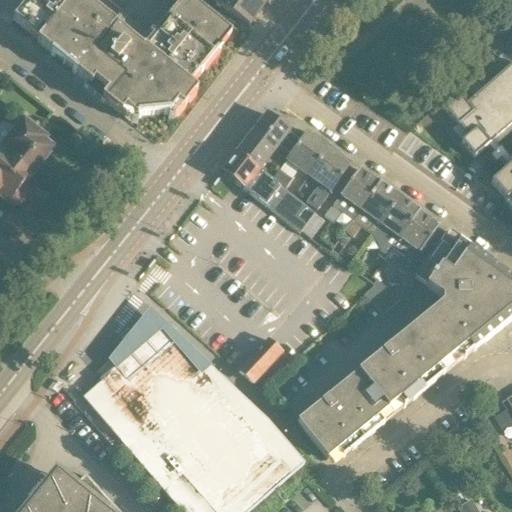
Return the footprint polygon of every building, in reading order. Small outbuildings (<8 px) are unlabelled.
[(79,0),(31,0),(14,21),(13,22),(39,43),(38,44),(91,88),(95,84),(108,94),(102,102),(122,117),(126,112),(135,119),(171,115),(178,106),(183,111),(197,94),(190,88),(231,36),(186,0),(185,0),(143,52),(79,0)] [(269,8),(270,6),(261,0),(218,0),(215,5),(249,28),(266,5),(269,8)] [(511,203),(511,67),(465,107),(459,100),(444,113),(467,139),(460,145),(473,160),(511,126),(511,167),(491,186),(506,203),(509,201),(511,203)] [(237,156),(273,184),(273,183),(261,174),(280,149),(291,157),(286,163),(287,163),(301,144),(288,135),(289,133),(267,117),(237,156)] [(0,154),(32,178),(53,152),(43,144),(45,141),(24,124),(2,152),(0,154)] [(287,163),(309,180),(330,151),(308,135),(301,144),(287,163)] [(309,180),(330,195),(351,166),(330,151),(309,180)] [(0,196),(10,204),(16,206),(21,204),(23,201),(24,196),(21,191),(32,178),(0,154),(0,153),(3,156),(0,159),(0,196)] [(315,215),(285,193),(273,184),(237,156),(223,176),(245,192),(300,236),(301,235),(314,217),(315,215)] [(495,166),(501,161),(496,156),(491,161),(495,166)] [(273,183),(273,184),(285,193),(293,181),(281,172),(273,183)] [(359,172),(341,199),(340,199),(325,219),(334,225),(341,215),(353,223),(380,186),(379,185),(378,186),(359,172)] [(353,223),(346,233),(354,239),(361,229),(373,237),(400,200),(380,186),(353,223)] [(306,205),(307,205),(317,213),(327,200),(315,192),(306,205)] [(386,246),(382,252),(378,257),(385,262),(419,214),(400,200),(373,237),(386,246)] [(440,229),(419,214),(385,262),(385,263),(394,251),(406,260),(398,271),(406,277),(440,229)] [(324,225),(314,217),(301,235),(311,242),(324,225)] [(511,322),(511,281),(448,235),(416,280),(443,300),(443,306),(412,331),(448,375),(511,322)] [(377,283),(376,286),(375,287),(376,288),(366,297),(383,317),(402,301),(377,283)] [(412,331),(356,377),(392,421),(448,375),(412,331)] [(291,344),(277,332),(240,374),(253,386),(291,344)] [(199,365),(167,334),(84,403),(169,500),(165,503),(172,511),(258,511),(305,473),(268,429),(199,365)] [(392,421),(356,377),(299,424),(328,462),(338,454),(343,460),(392,421)] [(505,437),(511,433),(511,422),(506,413),(495,419),(505,437)] [(116,511),(85,477),(73,489),(57,477),(27,511),(116,511)] [(478,511),(473,501),(458,510),(459,511),(478,511)]
